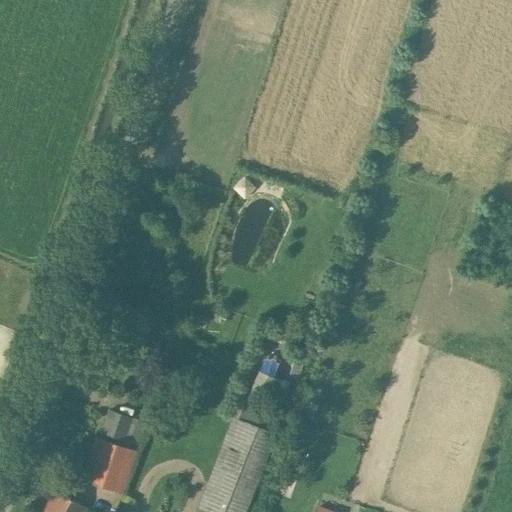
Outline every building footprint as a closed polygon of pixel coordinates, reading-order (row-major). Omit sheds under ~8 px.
[(83,370),(76,368),(72,377),(79,380),(83,370)] [(246,511),(284,414),(247,400),(239,420),(232,417),(197,510),(202,511),(246,511)] [(146,422),(108,409),(100,432),(138,445),(146,422)] [(137,451),(95,436),(81,479),(123,493),(137,451)] [(68,499),(54,491),(41,511),(81,511),(84,508),(73,501),(75,499),(69,496),(68,499)]
